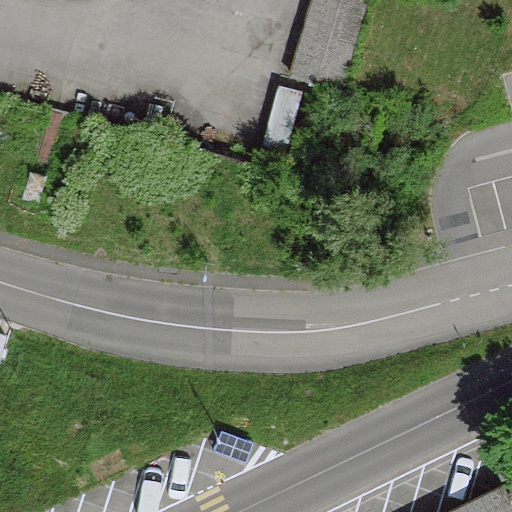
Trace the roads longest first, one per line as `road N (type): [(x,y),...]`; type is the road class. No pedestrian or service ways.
road 1 (unclassified): [(511,289),(360,325),(237,325),(103,307),(0,281)]
road 2 (unclassified): [(246,511),(511,385)]
road 3 (unknown): [(0,33),(142,74),(180,71),(207,46),(221,0)]
